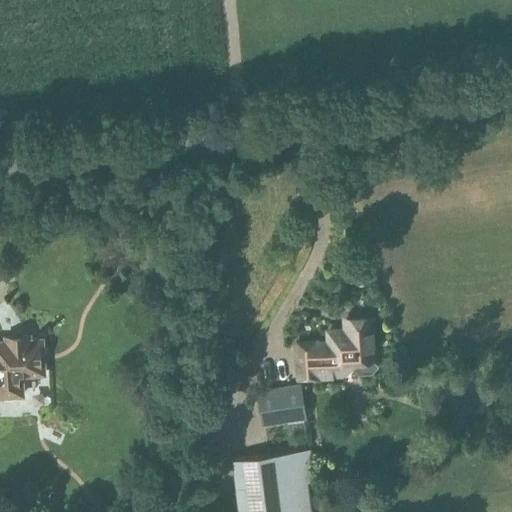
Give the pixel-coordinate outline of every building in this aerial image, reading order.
[(373,370),(377,363),(373,360),(370,317),(345,319),(346,329),(328,331),(328,342),(316,343),(316,340),(295,342),(297,375),(336,373),(335,364),(352,363),(362,371),(373,370)] [(22,340),(22,337),(11,337),(11,341),(0,341),(0,395),(21,395),(20,372),(31,371),(31,374),(43,373),(41,339),(22,340)] [(245,357),(253,344),(243,340),(236,352),(245,357)] [(261,425),(307,418),(301,382),(256,389),(261,425)] [(8,396),(1,422),(31,429),(37,403),(8,396)] [(238,501),(239,511),(311,511),(309,492),(303,448),(231,457),(238,501)] [(201,495),(216,496),(216,460),(201,460),(201,495)]
